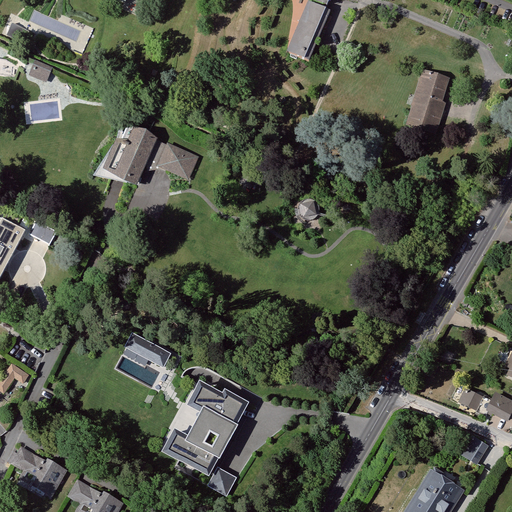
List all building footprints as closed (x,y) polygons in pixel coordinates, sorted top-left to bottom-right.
[(331,0),(309,0),(310,1),(327,8),(331,0)] [(308,4),(287,54),(309,63),(330,13),(308,4)] [(26,31),(12,25),(7,36),(20,42),(26,31)] [(52,69),(35,62),(29,76),(46,83),(51,72),(52,69)] [(423,72),(406,127),(437,136),(446,105),(443,104),(450,80),(423,72)] [(128,128),(122,142),(128,143),(134,130),(128,128)] [(117,140),(104,171),(125,186),(138,188),(158,141),(134,130),(128,143),(122,142),(117,140)] [(199,158),(168,144),(158,168),(189,182),(199,158)] [(302,220),(322,215),(318,199),(298,204),(302,220)] [(358,219),(362,207),(344,201),(340,213),(358,219)] [(4,220),(0,226),(0,282),(27,233),(4,220)] [(31,235),(50,246),(57,233),(39,223),(31,235)] [(172,355),(133,334),(126,348),(165,369),(172,355)] [(444,350),(440,359),(450,364),(454,355),(444,350)] [(439,362),(430,359),(426,370),(435,373),(439,362)] [(12,365),(0,383),(0,392),(5,395),(15,380),(24,385),(29,376),(12,365)] [(239,426),(251,404),(227,391),(225,396),(201,383),(189,407),(202,414),(190,437),(177,429),(164,454),(211,479),(221,460),(223,461),(241,427),(239,426)] [(476,411),(482,397),(464,389),(458,403),(476,411)] [(508,422),(511,412),(511,400),(495,393),(486,411),(508,422)] [(488,446),(471,436),(460,455),(477,465),(488,446)] [(21,478),(51,495),(65,470),(48,460),(46,462),(21,448),(18,454),(13,452),(8,461),(26,470),(21,478)] [(450,511),(464,491),(429,470),(403,511),(450,511)] [(77,511),(78,511),(116,511),(121,503),(104,493),(102,495),(77,481),(69,496),(81,503),(77,511)]
